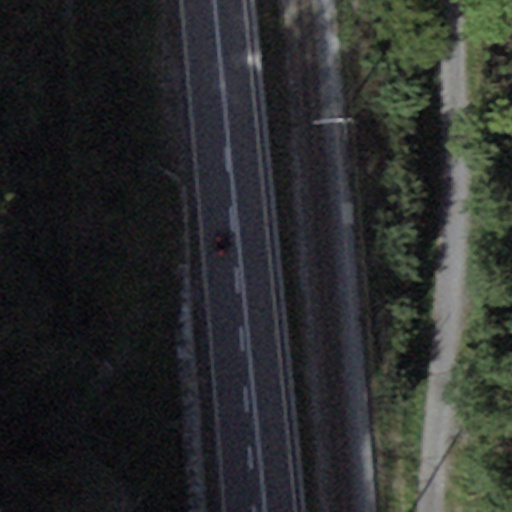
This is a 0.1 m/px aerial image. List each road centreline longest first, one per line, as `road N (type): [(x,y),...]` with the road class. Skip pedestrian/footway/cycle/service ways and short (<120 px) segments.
road 1 (primary): [(213,0),(264,511)]
road 2 (track): [(463,511),(463,0)]
